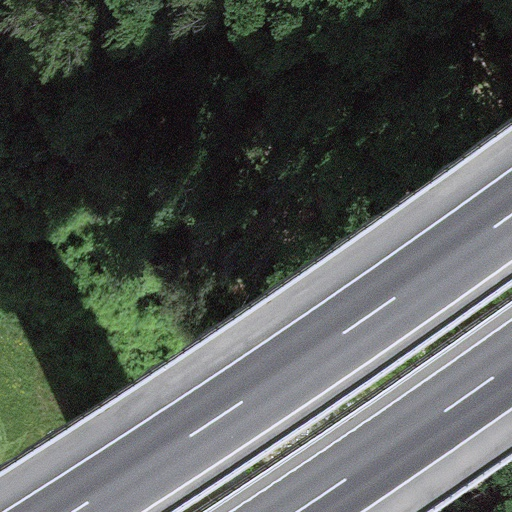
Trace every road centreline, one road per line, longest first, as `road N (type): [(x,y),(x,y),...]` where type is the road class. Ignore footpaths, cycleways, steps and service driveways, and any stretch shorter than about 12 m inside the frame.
road 1 (motorway): [(511,213),(72,511)]
road 2 (motorway): [(297,511),(511,363)]
